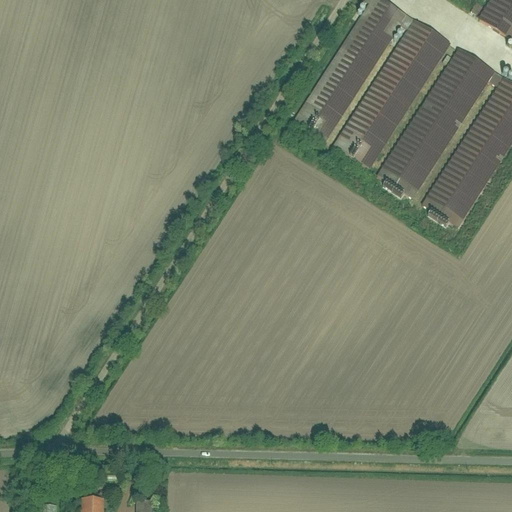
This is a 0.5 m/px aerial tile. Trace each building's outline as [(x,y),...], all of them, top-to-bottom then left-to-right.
[(378,0),(371,0),(292,126),(323,146),(405,17),(378,0)] [(511,0),(494,0),(480,22),(511,42),(511,0)] [(479,7),(474,16),(481,20),(486,11),(479,7)] [(412,24),(332,150),(368,172),(448,46),(412,24)] [(456,52),(377,177),(414,200),(493,75),(456,52)] [(511,88),(501,81),(421,207),(458,231),(511,145),(511,88)] [(102,511),(103,503),(79,502),(79,511),(102,511)]
